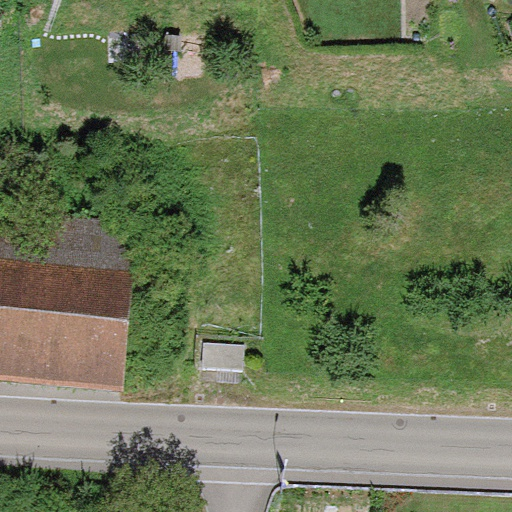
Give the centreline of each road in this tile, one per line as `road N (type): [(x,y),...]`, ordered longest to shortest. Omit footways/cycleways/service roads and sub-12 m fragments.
road 1 (tertiary): [(239,438),(511,451)]
road 2 (tertiary): [(0,426),(239,438)]
